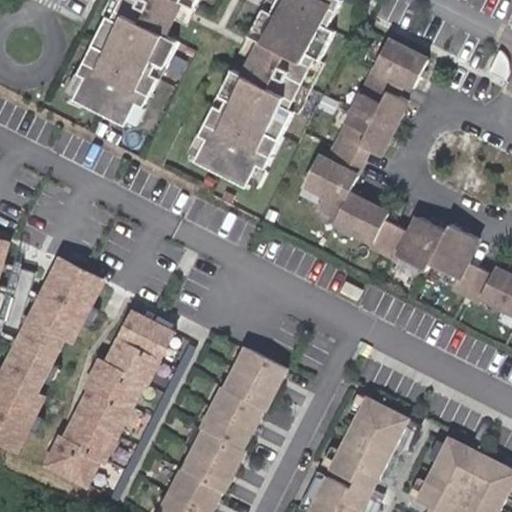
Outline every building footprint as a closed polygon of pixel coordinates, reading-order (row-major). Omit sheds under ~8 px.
[(77,94),(75,99),(126,126),(129,120),(138,103),(145,106),(160,77),(152,74),(158,64),(159,64),(165,67),(178,41),(166,34),(174,18),(183,1),(184,2),(195,8),(199,0),(121,0),(113,18),(108,16),(79,74),(86,77),(77,94)] [(110,0),(104,14),(108,15),(113,18),(121,0),(110,0)] [(196,161),(248,187),(250,182),(259,165),(266,169),(295,111),(291,109),(317,58),(321,60),(336,31),(329,27),(342,0),(277,0),(272,13),(264,9),(251,36),(264,42),(255,59),(247,75),(234,69),(220,96),(228,100),(223,109),(215,106),(201,135),(206,138),(208,139),(199,156),(196,161)] [(267,0),(263,8),(272,13),(277,0),(267,0)] [(188,25),(197,8),(195,8),(184,2),(183,1),(174,18),(188,25)] [(255,59),(264,42),(251,36),(250,35),(241,52),(255,59)] [(511,275),(496,268),(494,273),(468,261),(479,238),(452,224),(448,231),(420,216),(412,232),(386,219),(389,213),(350,193),(359,176),(356,174),(369,149),(381,155),(409,100),(397,94),(404,81),(407,83),(415,87),(430,60),(390,40),(376,67),(377,68),(330,161),(320,155),(306,183),(326,193),(318,208),(337,218),(336,221),(374,241),(372,245),(400,259),(401,256),(428,270),(428,269),(431,263),(458,277),(453,287),(481,301),(483,296),(511,311),(511,275)] [(500,50),(490,72),(506,80),(509,74),(510,68),(510,64),(508,58),(504,53),(502,50),(500,50)] [(317,58),(291,109),(295,111),(300,113),(326,63),(321,60),(317,58)] [(152,74),(161,77),(166,68),(165,67),(159,64),(158,64),(152,74)] [(79,74),(78,73),(69,90),(77,94),(86,77),(85,76),(79,74)] [(215,106),(223,109),(228,100),(220,96),(219,95),(214,105),(215,106)] [(145,106),(138,103),(129,120),(137,125),(146,107),(145,106)] [(206,138),(200,135),(191,152),(199,156),(208,139),(206,138)] [(266,169),(259,165),(250,182),(259,187),(267,169),(266,169)] [(0,275),(10,244),(0,240),(0,275)] [(0,380),(0,439),(18,449),(28,429),(37,412),(36,412),(29,408),(37,393),(45,379),(52,363),(67,334),(75,320),(82,323),(83,320),(92,304),(101,287),(59,265),(0,380)] [(34,280),(37,270),(23,266),(20,275),(34,280)] [(34,280),(20,275),(7,318),(21,322),(34,280)] [(358,300),(363,290),(346,281),(341,291),(358,300)] [(92,304),(83,320),(92,324),(100,308),(92,304)] [(149,385),(176,333),(136,312),(110,363),(103,360),(89,386),(93,388),(67,438),(63,436),(49,463),(89,484),(102,458),(106,460),(146,383),(149,385)] [(74,338),(82,323),(75,320),(67,334),(74,338)] [(112,497),(117,500),(196,346),(191,343),(112,497)] [(159,511),(211,511),(223,491),(225,492),(246,451),(244,450),(264,411),(266,412),(287,370),(246,349),(225,390),(222,389),(202,430),(204,431),(184,469),(182,468),(159,511)] [(52,363),(45,379),(51,382),(59,367),(52,363)] [(29,408),(36,412),(44,397),(37,393),(29,408)] [(356,418),(365,401),(357,396),(348,414),(356,418)] [(332,466),(331,468),(373,489),(409,420),(367,398),(365,401),(356,418),(341,448),(332,466)] [(45,417),(37,412),(28,429),(36,434),(45,417)] [(437,463),(446,445),(437,440),(428,458),(437,463)] [(332,466),(341,448),(333,443),(323,461),(332,466)] [(427,483),(418,501),(432,509),(438,511),(499,511),(507,498),(511,488),(511,478),(446,445),(437,463),(427,483)] [(318,471),(312,484),(363,510),(369,497),(318,471)] [(409,497),(418,501),(427,483),(418,479),(409,497)] [(300,506),(309,511),(312,511),(361,511),(363,510),(312,484),(300,506)]
